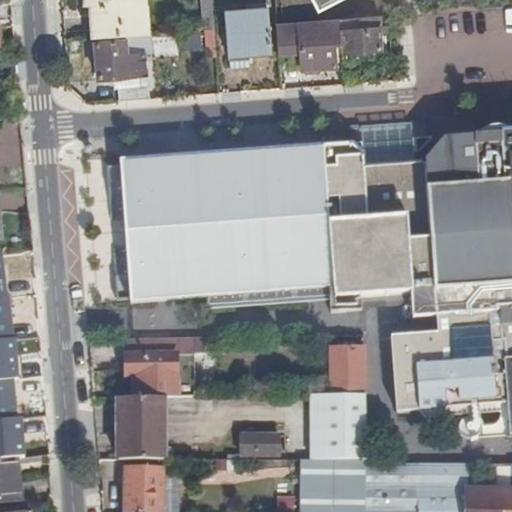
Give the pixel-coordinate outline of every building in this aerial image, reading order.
[(91,5),(94,37),(147,34),(146,5),(148,4),(148,0),(83,0),(84,5),(91,5)] [(216,29),(213,0),(203,0),(206,30),(216,29)] [(227,12),(231,53),(251,52),(271,50),(268,8),(227,12)] [(379,15),(339,18),(340,31),(344,30),(346,51),(383,48),(381,34),(380,25),(379,15)] [(339,18),(277,23),(280,52),(301,49),(303,69),(338,67),(336,44),(341,43),(340,31),(339,18)] [(119,76),(121,100),(151,97),(146,53),(141,54),(129,55),(127,41),(127,39),(96,41),(100,78),(119,76)] [(129,55),(141,54),(140,39),(127,41),(129,55)] [(251,52),(231,53),(232,67),(252,65),(251,52)] [(0,74),(19,73),(17,54),(0,55),(0,74)] [(363,128),(365,154),(366,168),(415,165),(411,124),(363,128)] [(366,168),(365,154),(355,145),(123,162),(134,303),(210,297),(210,308),(245,305),(414,292),(416,317),(436,316),(437,333),(389,336),(394,411),(420,410),(467,407),(506,405),(507,430),(511,429),(511,131),(503,133),(502,135),(446,139),(427,162),(427,166),(415,165),(366,168)] [(334,393),(367,393),(366,347),(361,347),(360,336),(333,336),(334,393)] [(196,339),(140,340),(140,355),(128,355),(128,376),(138,376),(137,398),(165,398),(198,397),(196,339)] [(343,459),(367,459),(367,395),(310,396),(310,459),(343,459)] [(137,398),(120,399),(120,460),(166,460),(165,398),(137,398)] [(467,407),(420,410),(420,414),(423,417),(464,414),(467,410),(467,407)] [(280,434),(243,434),(243,456),(280,456),(280,434)] [(0,503),(21,501),(16,459),(0,460),(0,503)] [(367,511),(368,464),(367,459),(343,459),(342,511),(367,511)] [(511,511),(511,464),(422,464),(368,464),(367,511),(511,511)] [(125,511),(164,511),(164,471),(126,470),(125,511)]
